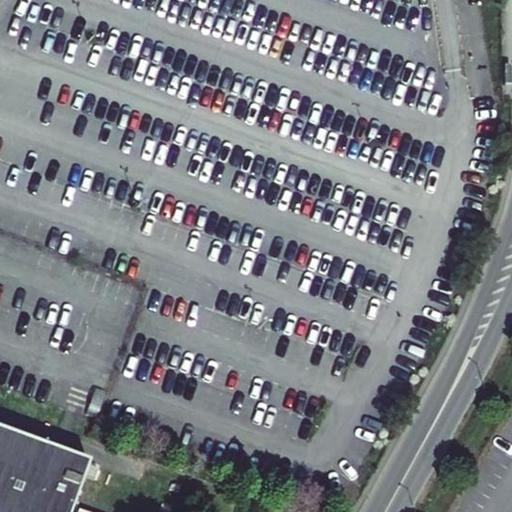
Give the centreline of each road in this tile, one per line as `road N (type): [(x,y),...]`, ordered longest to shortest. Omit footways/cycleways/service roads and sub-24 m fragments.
road 1 (residential): [(511,216),(419,451)]
road 2 (residential): [(419,451),(511,292)]
